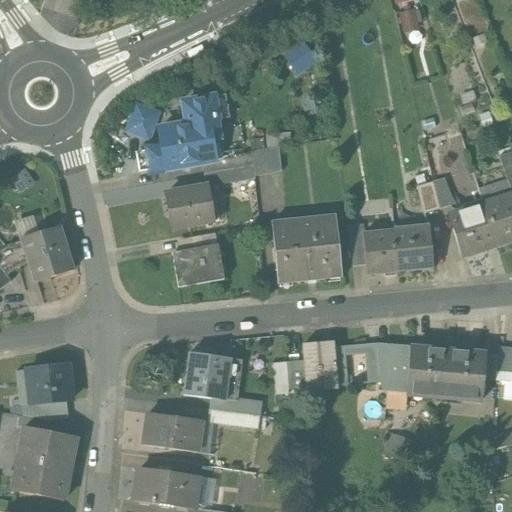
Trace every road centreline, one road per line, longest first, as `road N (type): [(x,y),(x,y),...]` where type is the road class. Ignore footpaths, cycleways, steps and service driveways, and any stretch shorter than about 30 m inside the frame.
road 1 (residential): [(107,328),(511,296)]
road 2 (residential): [(107,328),(61,129)]
road 3 (residential): [(96,511),(107,328)]
road 4 (residential): [(140,52),(252,0)]
